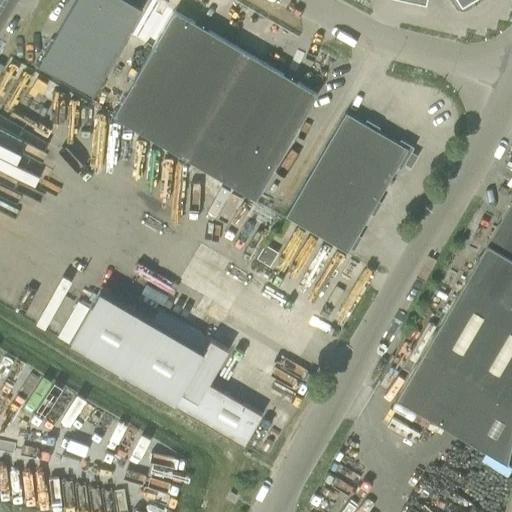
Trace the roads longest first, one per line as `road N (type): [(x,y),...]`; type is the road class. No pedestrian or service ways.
road 1 (unclassified): [(270,511),(511,96)]
road 2 (unclassified): [(511,79),(309,0)]
